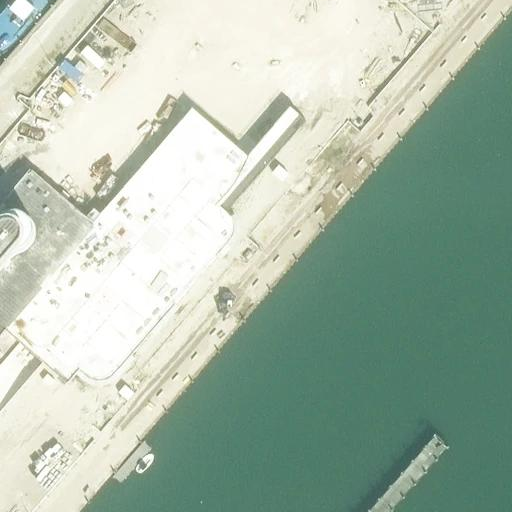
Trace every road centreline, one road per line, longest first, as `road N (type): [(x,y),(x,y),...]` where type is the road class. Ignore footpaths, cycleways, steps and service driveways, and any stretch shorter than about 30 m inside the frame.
road 1 (unclassified): [(29,511),(463,0)]
road 2 (residential): [(0,137),(118,0)]
